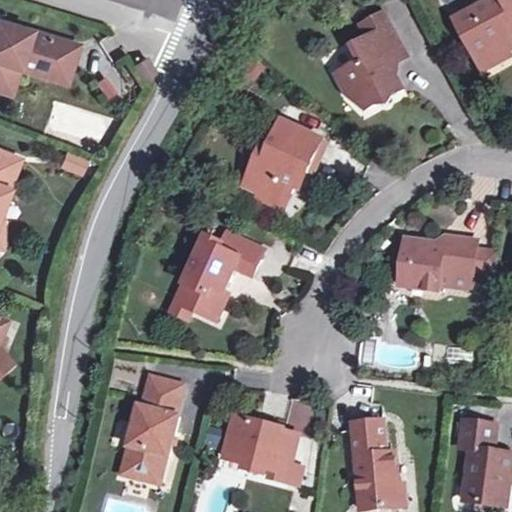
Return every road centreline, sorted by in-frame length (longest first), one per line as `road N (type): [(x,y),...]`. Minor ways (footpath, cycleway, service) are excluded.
road 1 (unclassified): [(204,33),(125,197),(100,274),(48,511)]
road 2 (residential): [(511,163),(465,162),(402,191),(349,233),(315,293),(315,351)]
